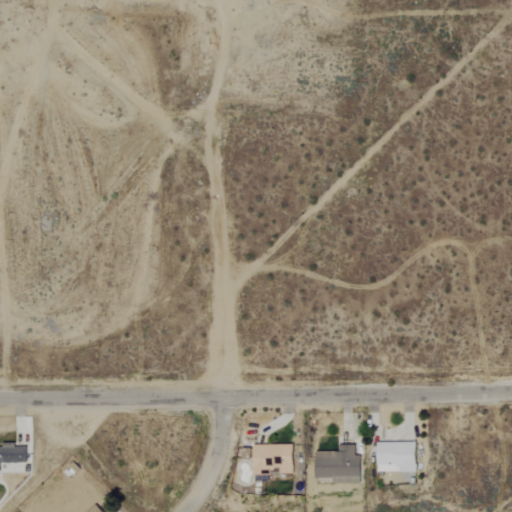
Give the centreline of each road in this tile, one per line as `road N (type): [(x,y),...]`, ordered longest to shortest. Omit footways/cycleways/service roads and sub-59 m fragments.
road 1 (residential): [(0,395),(511,388)]
road 2 (residential): [(48,0),(3,239),(4,395)]
road 3 (track): [(220,395),(212,94),(219,0)]
road 4 (residential): [(183,511),(213,473),(220,395)]
